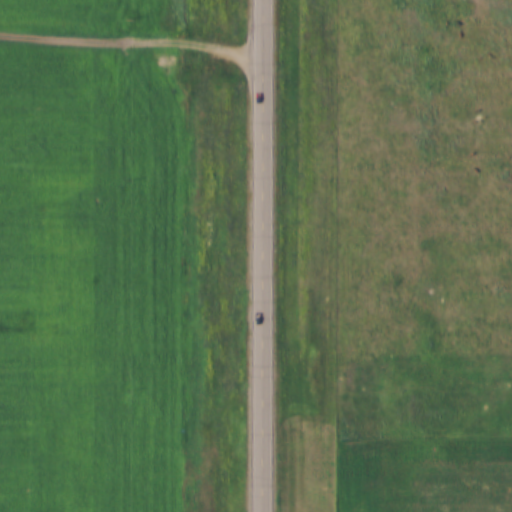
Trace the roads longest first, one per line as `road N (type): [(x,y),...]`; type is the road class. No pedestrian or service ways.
road 1 (primary): [(265,511),(267,0)]
road 2 (track): [(267,49),(74,17),(0,17)]
